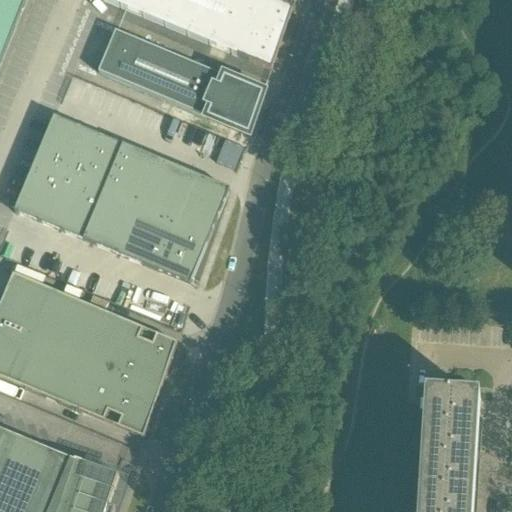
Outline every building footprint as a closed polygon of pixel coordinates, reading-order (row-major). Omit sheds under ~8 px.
[(0,0),(0,66),(27,0),(0,0)] [(263,0),(103,0),(103,2),(272,72),(293,12),(263,0)] [(99,75),(247,136),(264,95),(116,34),(99,75)] [(55,120),(35,167),(58,177),(78,130),(55,120)] [(78,130),(58,177),(82,186),(101,140),(78,130)] [(102,139),(82,186),(104,196),(124,148),(102,139)] [(124,148),(104,196),(140,211),(159,164),(124,148)] [(159,164),(140,211),(210,240),(229,193),(159,164)] [(35,167),(16,214),(39,224),(58,177),(35,167)] [(58,177),(39,224),(62,233),(82,186),(58,177)] [(82,186),(62,233),(84,243),(104,196),(82,186)] [(104,196),(85,243),(120,258),(140,211),(104,196)] [(140,211),(120,258),(159,274),(162,267),(193,279),(210,240),(140,211)] [(0,380),(144,441),(177,346),(13,277),(0,308),(0,380)] [(470,385),(456,384),(455,399),(469,400),(470,385)] [(428,399),(420,511),(476,511),(483,420),(481,419),(482,403),(428,399)] [(108,508),(119,478),(0,432),(0,511),(114,511),(115,511),(108,508)]
